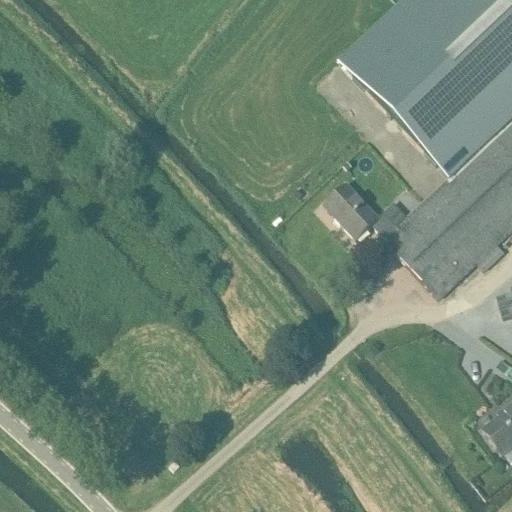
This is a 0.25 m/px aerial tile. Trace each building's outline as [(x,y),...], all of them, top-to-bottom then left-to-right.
[(511,0),(411,0),(339,67),(449,180),(511,120),(511,0)] [(381,244),(438,305),(477,268),(484,276),(503,256),(497,249),(511,234),(511,120),(449,180),(405,221),(393,207),(383,216),(377,221),(346,188),(323,210),(355,244),(371,228),(383,242),(381,244)] [(306,158),(275,192),(285,201),(316,167),(306,158)] [(317,180),(300,198),(309,208),(327,189),(317,180)] [(482,434),(501,459),(511,450),(511,405),(503,412),(505,416),(482,434)]
